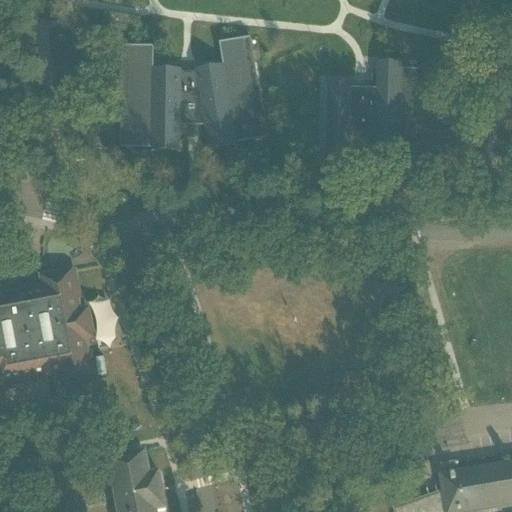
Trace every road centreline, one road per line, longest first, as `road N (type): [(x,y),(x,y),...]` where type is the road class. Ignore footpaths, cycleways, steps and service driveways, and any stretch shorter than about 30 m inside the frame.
road 1 (residential): [(511,231),(150,218),(120,232)]
road 2 (residential): [(208,511),(120,232)]
road 3 (residential): [(92,214),(69,0)]
